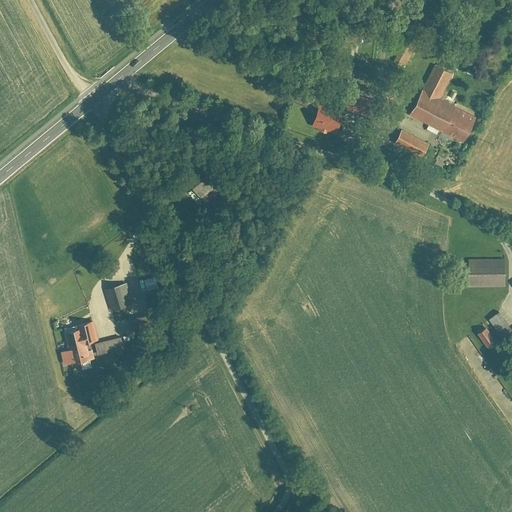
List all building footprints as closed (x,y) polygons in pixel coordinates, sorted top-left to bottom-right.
[(421,0),(420,2),(439,12),(446,0),(421,0)] [(351,44),(336,63),(361,83),(376,63),(351,44)] [(484,116),(444,97),(455,73),(436,63),(410,117),(470,145),(484,116)] [(350,89),(343,109),(370,120),(378,100),(350,89)] [(320,107),(313,124),(337,133),(344,116),(320,107)] [(407,124),(394,147),(423,163),(436,140),(407,124)] [(206,152),(179,175),(202,201),(216,188),(205,176),(217,165),(206,152)] [(470,255),(470,286),(509,287),(509,256),(470,255)] [(144,280),(146,291),(159,288),(157,277),(144,280)] [(105,291),(110,313),(125,309),(120,288),(105,291)] [(511,328),(502,313),(488,321),(501,343),(511,336),(511,328)] [(150,317),(132,320),(136,336),(153,332),(150,317)] [(77,327),(67,329),(71,350),(63,351),(65,362),(73,361),(73,364),(95,360),(93,350),(89,351),(87,341),(97,339),(93,322),(76,326),(77,327)] [(488,328),(478,334),(488,350),(499,344),(488,328)] [(122,336),(100,342),(103,355),(126,349),(122,336)]
